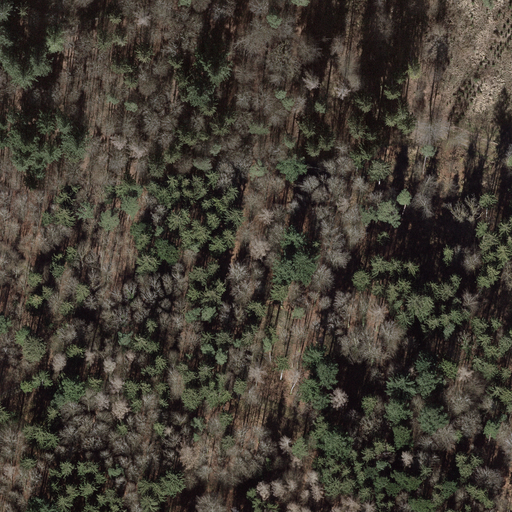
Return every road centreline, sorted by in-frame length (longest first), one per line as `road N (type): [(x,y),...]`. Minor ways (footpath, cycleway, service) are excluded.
road 1 (track): [(511,507),(109,335),(0,245)]
road 2 (track): [(0,77),(55,34),(105,11),(140,8),(175,15),(345,93)]
road 3 (track): [(511,164),(345,93)]
road 4 (track): [(0,400),(109,335)]
